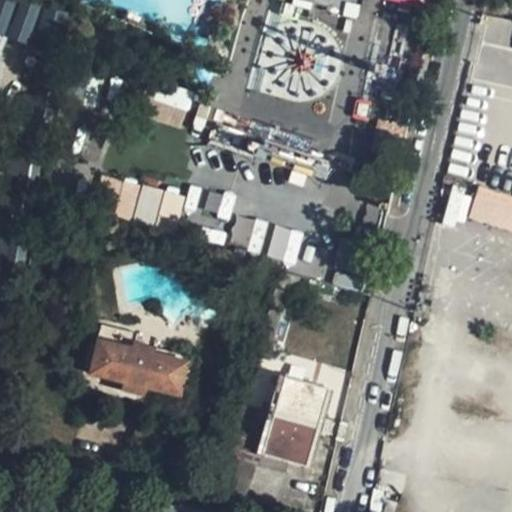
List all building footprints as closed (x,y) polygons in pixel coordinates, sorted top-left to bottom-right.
[(3,0),(0,10),(0,35),(27,44),(39,6),(19,0),(3,0)] [(295,0),(349,14),(352,0),(295,0)] [(93,93),(87,114),(102,119),(109,99),(120,93),(126,90),(128,83),(111,77),(109,84),(98,81),(93,93)] [(149,115),(183,124),(191,92),(158,83),(149,115)] [(385,125),(378,146),(392,151),(399,130),(385,125)] [(511,194),(478,184),(468,218),(511,231),(511,194)] [(205,191),(203,212),(229,215),(232,194),(205,191)] [(141,194),(138,207),(166,216),(170,203),(141,194)] [(343,272),(349,241),(326,236),(321,267),(343,272)] [(361,244),(349,241),(343,272),(356,275),(361,244)] [(89,364),(124,374),(122,383),(144,389),(146,380),(181,390),(190,356),(156,346),(157,341),(136,336),(134,341),(99,331),(89,364)] [(285,459),(302,464),(324,384),(281,371),(272,400),(268,400),(264,412),(268,413),(257,451),(285,459)] [(257,451),(268,413),(264,412),(241,405),(231,444),(257,451)] [(253,464),(257,451),(231,444),(217,492),(243,500),(253,464)] [(285,459),(257,451),(253,464),(282,471),(285,459)] [(273,493),(270,507),(286,511),(314,511),(316,503),(273,493)]
